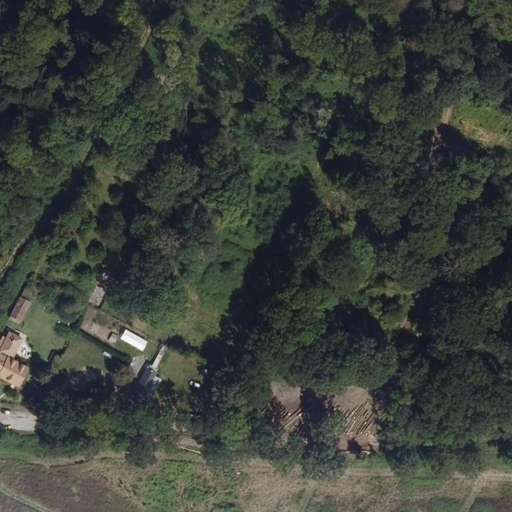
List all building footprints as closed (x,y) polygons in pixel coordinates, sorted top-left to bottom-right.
[(20,326),(31,305),(21,299),(11,321),(20,326)] [(144,353),(148,341),(124,331),(120,343),(144,353)] [(22,341),(11,335),(8,340),(20,346),(22,341)] [(28,370),(12,362),(20,346),(8,340),(0,356),(0,379),(18,389),(28,370)] [(153,399),(161,377),(154,374),(156,370),(146,366),(136,393),(153,399)]
